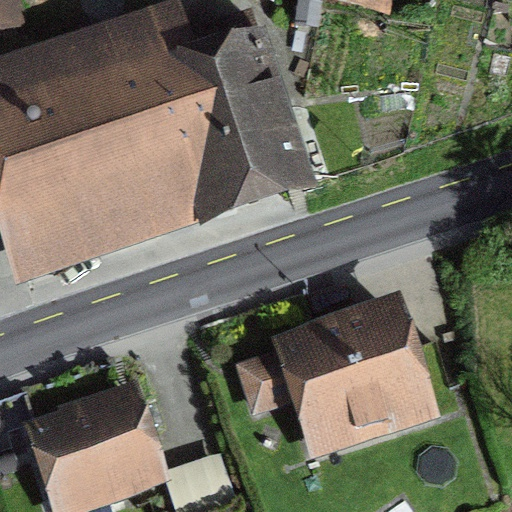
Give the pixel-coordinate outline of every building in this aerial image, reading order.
[(6,0),(0,0),(0,49),(19,44),(6,0)] [(240,0),(240,2),(392,33),(398,0),(240,0)] [(179,22),(0,79),(0,277),(7,301),(306,206),(259,49),(193,65),(179,22)] [(435,430),(396,316),(265,361),(304,475),(435,430)] [(41,511),(130,511),(166,501),(135,402),(18,438),(41,511)]
